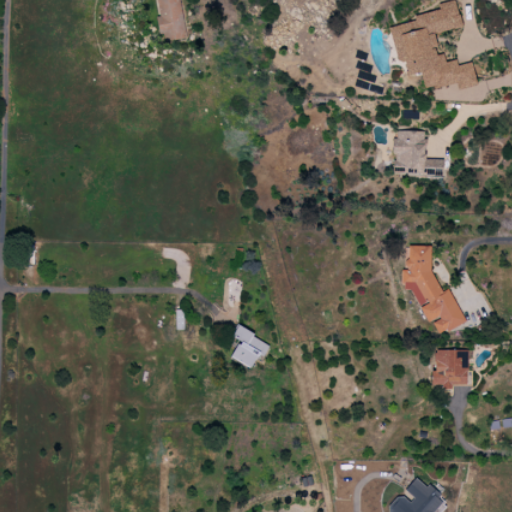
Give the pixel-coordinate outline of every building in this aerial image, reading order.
[(155,0),(158,15),(155,16),(158,33),(164,32),(165,41),(185,37),(178,0),(155,0)] [(388,27),(414,20),(413,16),(439,9),(437,3),(449,0),(453,0),(461,27),(453,29),(452,26),(433,32),(436,46),(430,47),(431,49),(433,48),(435,54),(441,53),(444,62),(455,59),(457,65),(470,62),(476,84),(457,90),(455,82),(432,89),(431,85),(423,88),(419,72),(405,76),(404,72),(407,71),(404,60),(401,61),(396,59),(395,57),(396,55),(388,27)] [(424,131),(393,130),(393,154),(393,174),(442,174),(442,159),(423,158),(424,131)] [(465,321),(448,290),(440,290),(430,270),(430,246),(408,245),(408,259),(403,261),(407,270),(400,270),(400,283),(404,289),(409,289),(418,306),(427,323),(431,321),(436,332),(446,332),(465,321)] [(236,327),(231,337),(239,340),(230,358),(253,369),(266,342),(236,327)] [(467,350),(434,349),(434,371),(431,371),(430,387),(451,387),(451,385),(470,385),(470,373),(466,373),(467,350)] [(389,511),(439,511),(445,506),(437,499),(440,496),(416,476),(402,493),(401,492),(386,509),(389,511)]
